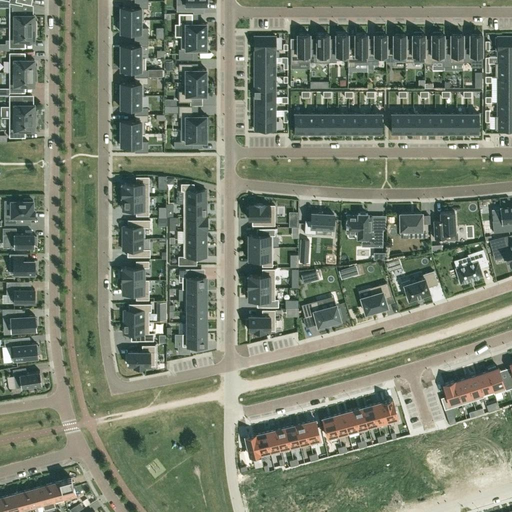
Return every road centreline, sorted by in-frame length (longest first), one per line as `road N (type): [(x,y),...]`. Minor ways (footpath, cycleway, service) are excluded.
road 1 (residential): [(102,0),(102,329),(109,370),(136,384),(228,365)]
road 2 (track): [(88,422),(297,375),(511,310)]
road 3 (residential): [(53,0),(53,339),(63,399)]
road 4 (residential): [(228,365),(511,285)]
road 5 (residential): [(229,416),(511,334)]
road 6 (residential): [(228,184),(378,194),(511,186)]
road 7 (residential): [(228,152),(511,153)]
road 8 (residential): [(511,12),(228,12)]
road 9 (residential): [(228,184),(228,365)]
road 10 (residential): [(228,12),(228,152)]
